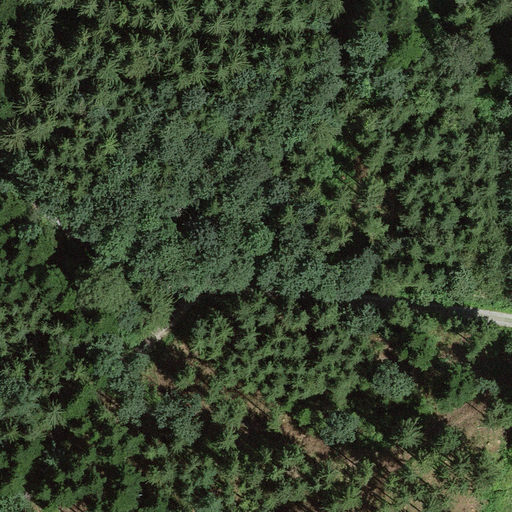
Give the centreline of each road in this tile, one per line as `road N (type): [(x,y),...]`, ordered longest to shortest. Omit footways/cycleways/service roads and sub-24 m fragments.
road 1 (track): [(511,323),(213,286)]
road 2 (track): [(213,286),(120,264),(66,228),(0,158)]
